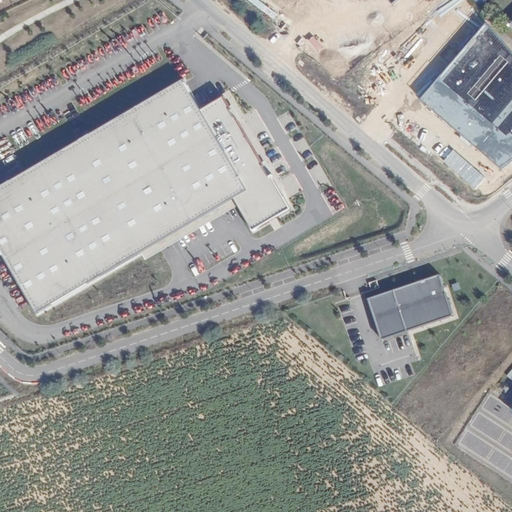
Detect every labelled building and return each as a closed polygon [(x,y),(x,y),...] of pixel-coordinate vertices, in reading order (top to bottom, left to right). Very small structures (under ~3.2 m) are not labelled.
[(18,24),(32,17),(25,2),(11,10),(18,24)] [(54,15),(58,30),(73,25),(68,10),(54,15)] [(460,55),(421,101),(503,171),(511,164),(511,50),(483,19),(478,25),(482,29),(470,44),(460,55)] [(12,36),(20,50),(34,42),(27,28),(12,36)] [(448,45),(460,55),(470,44),(458,34),(448,45)] [(0,242),(41,313),(146,252),(239,198),(242,204),(257,230),(295,208),(288,195),(278,183),(267,165),(268,164),(240,115),(239,116),(234,109),(236,108),(228,95),(205,108),(188,78),(0,187),(0,242)] [(239,198),(146,252),(150,258),(242,204),(239,198)] [(371,297),(385,339),(457,315),(444,274),(371,297)]
